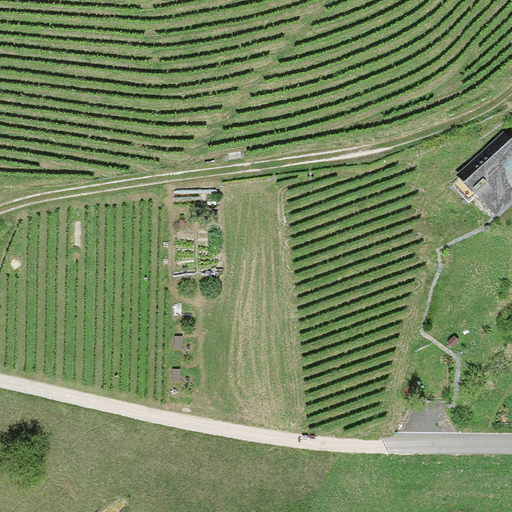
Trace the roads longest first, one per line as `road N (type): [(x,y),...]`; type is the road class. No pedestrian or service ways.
road 1 (track): [(0,209),(384,148),(478,114),(511,89)]
road 2 (track): [(0,382),(318,448),(511,444)]
road 3 (track): [(175,177),(319,0)]
